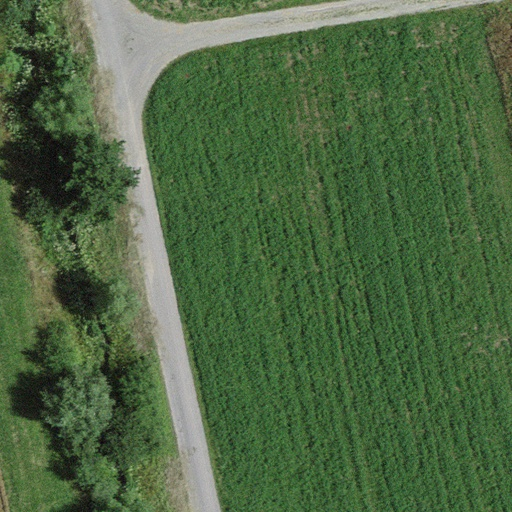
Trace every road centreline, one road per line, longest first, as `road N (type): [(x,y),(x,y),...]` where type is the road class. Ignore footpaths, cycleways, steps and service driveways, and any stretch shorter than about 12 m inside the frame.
road 1 (track): [(115,51),(215,511)]
road 2 (track): [(115,51),(439,0)]
